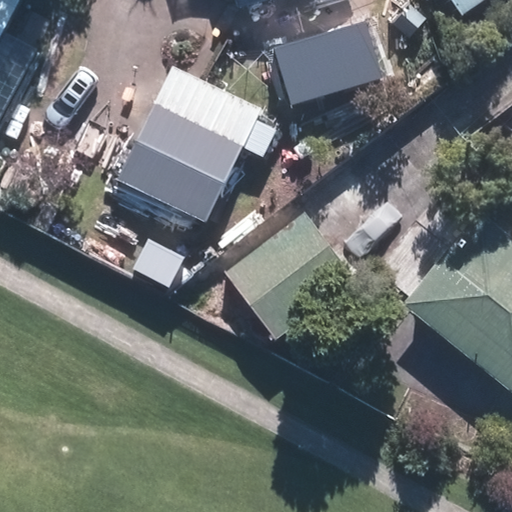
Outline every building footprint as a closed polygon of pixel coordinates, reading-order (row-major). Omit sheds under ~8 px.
[(452,0),(459,9),(471,0),(452,0)] [(347,30),(278,50),(288,85),(357,65),(347,30)] [(260,108),(175,68),(125,176),(209,215),(260,108)] [(511,241),(477,213),(407,298),(511,382),(511,241)] [(349,271),(304,215),(229,275),(274,331),(349,271)] [(219,258),(189,222),(157,248),(188,284),(219,258)]
